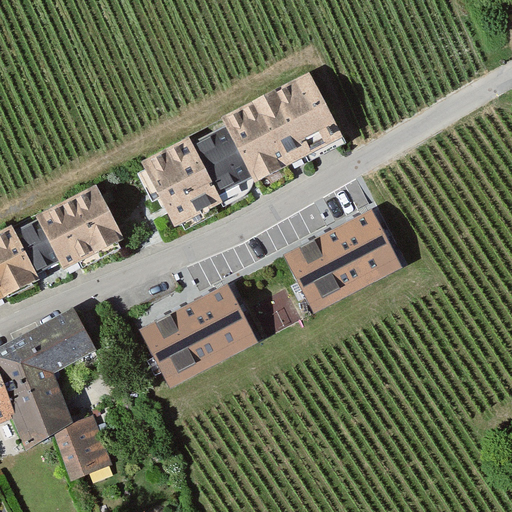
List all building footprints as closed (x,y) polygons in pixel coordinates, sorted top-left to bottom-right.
[(305,74),(218,119),(221,122),(250,182),(337,137),(305,74)] [(221,122),(189,137),(218,196),(250,182),(221,122)] [(189,137),(140,161),(170,221),(218,196),(189,137)] [(96,182),(33,213),(57,262),(59,267),(123,235),(96,182)] [(372,207),(282,256),(313,314),(404,265),(372,207)] [(57,262),(33,213),(8,225),(32,274),(57,262)] [(8,225),(0,228),(0,289),(32,274),(8,225)] [(226,285),(142,330),(173,387),(256,341),(226,285)] [(73,311),(0,344),(0,421),(8,418),(20,443),(48,432),(68,424),(44,371),(91,350),(73,311)] [(92,414),(68,424),(48,432),(68,482),(112,465),(92,414)]
